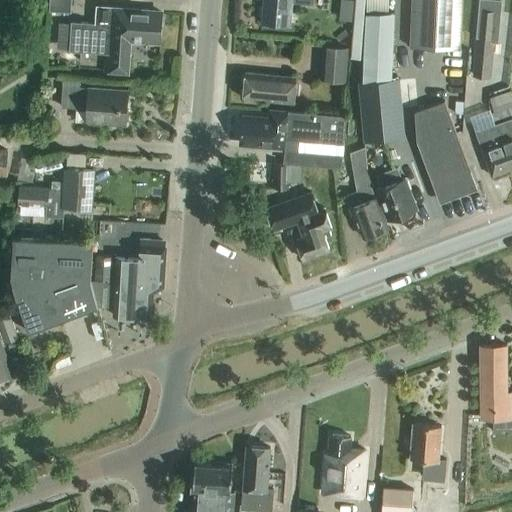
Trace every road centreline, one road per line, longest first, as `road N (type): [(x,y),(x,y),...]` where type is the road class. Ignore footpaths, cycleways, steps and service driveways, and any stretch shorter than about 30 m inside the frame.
road 1 (unclassified): [(161,445),(511,313)]
road 2 (secondary): [(204,316),(190,306),(187,290),(210,0)]
road 3 (secondary): [(204,316),(233,319),(328,292),(511,227)]
road 4 (residential): [(184,344),(0,412)]
road 5 (tertiary): [(0,504),(161,445)]
